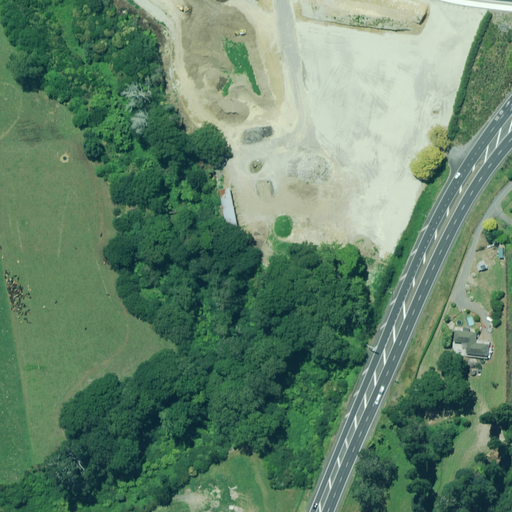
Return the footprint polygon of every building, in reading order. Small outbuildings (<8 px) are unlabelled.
[(349,0),(331,5),(335,20),(352,15),(355,25),(364,23),(365,29),(390,23),(386,7),(400,4),(399,0),(349,0)] [(232,189),(228,169),(216,172),(220,190),(223,190),(231,231),(241,228),(233,188),(232,189)] [(270,191),(269,184),(252,185),(253,205),(333,201),(332,188),(270,191)] [(263,220),(262,211),(251,213),(252,221),(263,220)] [(302,226),(301,211),(287,212),(288,226),(302,226)] [(491,267),(489,262),(478,268),(480,272),(491,267)] [(478,333),(457,331),(456,343),(464,344),(463,349),(469,349),(469,355),(489,357),(490,342),(477,341),(478,333)]
